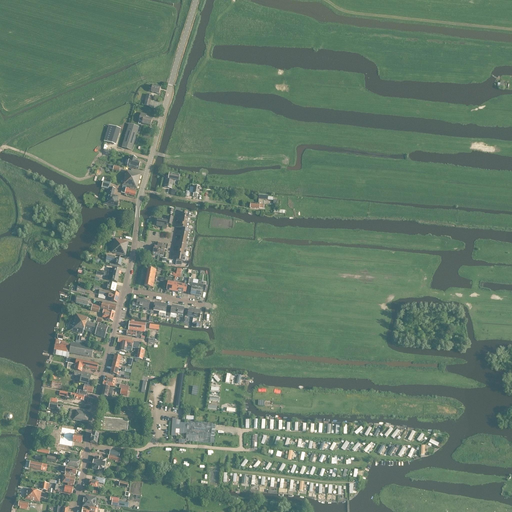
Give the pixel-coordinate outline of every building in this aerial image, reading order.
[(151,92),(159,94),(160,88),(149,85),(149,88),(151,89),(151,92)] [(144,105),(149,107),(152,96),(146,94),(144,105)] [(141,113),(139,121),(142,122),(142,124),(150,126),(152,120),(146,118),(146,114),(141,113)] [(131,150),(139,127),(129,124),(122,147),(131,150)] [(104,141),(113,144),(116,145),(121,129),(118,128),(117,129),(109,126),(104,141)] [(138,169),(140,162),(129,159),(127,166),(138,169)] [(125,175),(122,185),(137,189),(141,175),(127,171),(125,175)] [(164,187),(172,189),(173,180),(179,181),(180,176),(169,174),(169,177),(166,177),(164,187)] [(109,187),(108,189),(105,203),(117,207),(119,202),(117,202),(118,197),(113,195),(115,189),(109,188),(109,187)] [(126,196),(127,194),(135,196),(136,191),(135,190),(135,189),(129,188),(129,189),(126,188),(125,194),(124,195),(126,196)] [(263,200),(267,200),(272,201),(273,197),(267,197),(268,196),(259,195),(258,203),(250,203),(250,208),(262,209),(263,204),(263,200)] [(166,229),(167,224),(167,221),(158,219),(156,225),(162,227),(162,228),(166,229)] [(109,252),(125,256),(128,242),(114,239),(112,252),(109,252)] [(173,254),(172,256),(177,257),(176,260),(175,265),(182,265),(182,263),(181,263),(182,262),(184,262),(185,256),(173,254)] [(107,257),(106,260),(114,262),(113,264),(110,263),(110,266),(115,267),(117,268),(118,266),(121,266),(122,260),(122,259),(117,258),(117,259),(116,259),(114,259),(115,257),(107,255),(107,256),(106,256),(106,257),(107,257)] [(106,280),(110,281),(111,281),(117,283),(118,276),(101,272),(101,275),(107,276),(106,280)] [(187,278),(187,282),(185,281),(184,285),(179,284),(177,292),(183,293),(183,291),(186,291),(187,286),(186,285),(186,284),(189,285),(190,283),(191,279),(187,278)] [(116,285),(108,283),(106,290),(115,292),(116,285)] [(190,295),(195,296),(198,284),(190,283),(189,285),(189,289),(191,289),(190,295)] [(206,286),(198,284),(195,296),(201,297),(202,291),(205,292),(206,286)] [(98,298),(105,299),(105,296),(111,297),(110,301),(117,303),(119,294),(112,293),(99,290),(98,298)] [(87,306),(89,300),(77,297),(76,303),(87,306)] [(139,307),(142,308),(144,301),(137,300),(137,301),(133,300),(132,309),(138,310),(139,307)] [(150,302),(144,301),(142,308),(148,309),(148,311),(150,311),(151,306),(149,305),(150,302)] [(102,302),(102,303),(101,309),(108,310),(108,309),(115,310),(116,305),(110,304),(102,302)] [(154,306),(151,306),(150,311),(153,312),(153,310),(159,311),(161,304),(155,303),(154,306)] [(158,315),(159,315),(165,317),(165,316),(167,317),(169,309),(166,309),(167,305),(161,304),(159,311),(158,315)] [(171,310),(169,309),(167,317),(170,317),(170,313),(176,315),(178,307),(172,306),(171,310)] [(182,316),(182,317),(185,318),(185,312),(183,312),(184,308),(178,307),(176,315),(182,316)] [(187,317),(193,318),(195,310),(188,309),(188,313),(185,312),(185,318),(187,318),(187,317)] [(102,315),(106,316),(105,319),(112,321),(114,313),(105,311),(103,310),(102,315)] [(84,330),(91,333),(94,324),(86,322),(88,318),(76,314),(71,330),(83,334),(84,330)] [(128,330),(144,332),(145,324),(130,322),(128,330)] [(95,335),(104,338),(108,327),(99,324),(98,325),(94,324),(91,333),(96,334),(95,335)] [(133,341),(119,338),(118,342),(121,343),(119,350),(122,350),(121,351),(126,352),(126,351),(127,351),(127,349),(126,349),(127,348),(132,349),(133,341)] [(71,343),(56,339),(53,355),(68,358),(69,353),(92,358),(94,347),(71,343)] [(115,355),(113,362),(119,363),(122,364),(123,362),(120,361),(121,357),(115,355)] [(67,367),(75,369),(75,371),(81,372),(82,370),(82,367),(97,370),(98,364),(90,362),(84,361),(64,357),(63,362),(68,363),(67,367)] [(87,374),(81,372),(75,371),(74,376),(81,377),(80,382),(89,384),(90,377),(87,377),(87,374)] [(104,380),(103,385),(114,387),(116,379),(111,378),(105,376),(105,380),(104,380)] [(87,392),(92,393),(93,388),(89,387),(89,385),(85,385),(84,386),(83,391),(79,390),(78,394),(86,396),(87,392)] [(103,386),(100,395),(107,397),(107,396),(111,397),(113,391),(109,390),(109,387),(103,386)] [(92,406),(93,399),(86,398),(85,405),(92,406)] [(89,418),(90,413),(75,410),(70,409),(69,414),(89,418)] [(88,423),(89,418),(69,414),(68,419),(88,423)] [(102,416),(101,416),(101,417),(102,417),(101,421),(100,420),(100,421),(101,421),(101,425),(100,425),(100,426),(101,426),(101,429),(100,429),(100,430),(122,432),(127,430),(128,427),(128,426),(128,422),(129,421),(128,421),(123,418),(102,416)] [(184,423),(180,423),(180,421),(177,421),(177,425),(172,425),(171,435),(175,435),(175,429),(180,429),(179,433),(183,433),(184,423)] [(210,443),(211,437),(215,437),(215,433),(211,433),(212,423),(187,421),(185,441),(210,443)] [(81,442),(82,442),(82,440),(82,439),(82,436),(75,435),(76,432),(74,432),(75,430),(61,427),(59,444),(72,446),(73,441),(81,443),(81,442)] [(97,444),(97,443),(99,434),(92,433),(90,443),(97,444)] [(120,463),(121,458),(109,455),(108,459),(116,461),(115,462),(120,463)] [(104,472),(106,460),(95,457),(94,462),(94,461),(93,465),(92,469),(104,472)] [(78,467),(79,461),(68,459),(66,465),(78,467)] [(29,468),(41,470),(42,464),(30,462),(29,468)] [(62,467),(61,473),(65,473),(64,476),(70,477),(70,474),(76,475),(77,469),(73,469),(62,467)] [(73,486),(75,478),(63,476),(62,483),(68,484),(67,485),(73,486)] [(96,477),(95,481),(90,480),(89,481),(88,483),(89,483),(89,484),(89,486),(98,488),(98,486),(97,486),(98,483),(104,484),(105,479),(96,477)] [(41,489),(46,490),(48,491),(49,488),(49,484),(47,483),(42,482),(42,483),(40,482),(39,489),(41,490),(41,489)] [(72,494),(73,488),(65,486),(56,484),(55,490),(61,492),(61,491),(64,492),(72,494)] [(39,502),(39,501),(41,492),(26,489),(25,500),(39,502)] [(96,498),(84,496),(83,507),(94,508),(95,504),(98,505),(98,501),(96,501),(96,498)] [(122,502),(119,501),(119,498),(110,497),(110,500),(112,500),(111,505),(117,506),(117,508),(123,509),(123,507),(128,508),(129,503),(124,502),(122,502)] [(28,508),(29,503),(19,501),(18,507),(20,507),(20,509),(27,510),(27,508),(28,508)]
